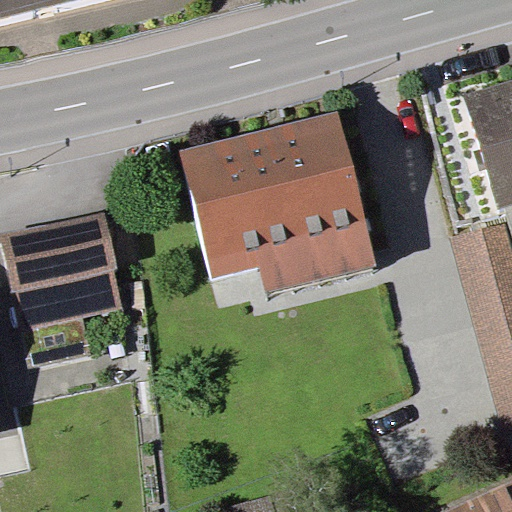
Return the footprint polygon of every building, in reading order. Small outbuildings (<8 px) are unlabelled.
[(0,0),(0,40),(184,0),(0,0)] [(511,102),(490,109),(511,189),(511,102)] [(336,111),(180,153),(217,291),(260,280),(263,291),(377,260),(336,111)] [(102,217),(7,236),(25,323),(119,304),(102,217)] [(511,264),(504,231),(456,243),(504,435),(511,433),(511,264)] [(511,511),(511,492),(467,511),(511,511)]
